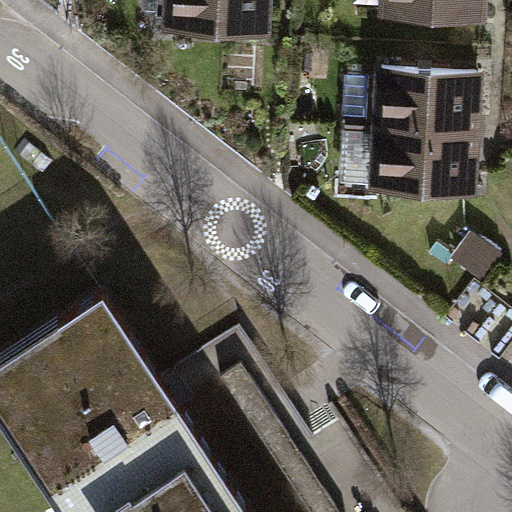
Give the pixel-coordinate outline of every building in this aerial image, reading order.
[(168,0),(166,27),(269,33),(270,0),(168,0)] [(382,0),(382,13),(490,19),(491,0),(382,0)] [(378,63),(375,125),(484,131),(487,69),(378,63)] [(375,125),(372,188),(481,194),(484,131),(375,125)] [(472,233),(452,255),(482,282),(502,259),(472,233)] [(129,511),(200,466),(92,300),(0,359),(0,427),(55,511),(129,511)] [(230,511),(200,466),(129,511),(230,511)]
